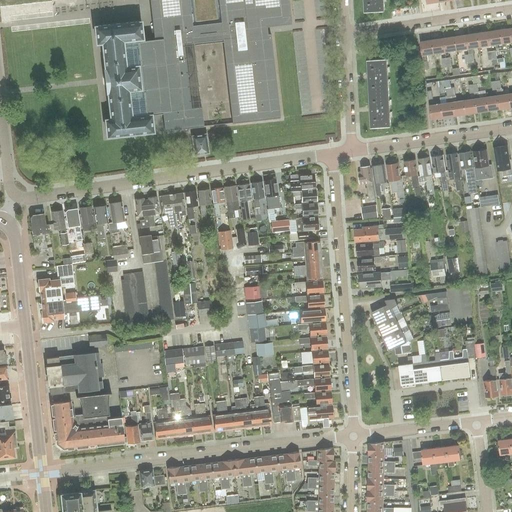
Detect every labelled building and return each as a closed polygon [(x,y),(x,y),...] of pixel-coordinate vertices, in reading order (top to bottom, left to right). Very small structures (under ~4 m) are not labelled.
[(141,21),(95,26),(97,44),(102,43),(105,69),(104,69),(106,83),(107,93),(108,93),(111,118),(105,119),(107,137),(154,132),(152,114),(151,114),(151,113),(170,111),(172,129),(172,130),(189,128),(204,126),(201,106),(191,108),(187,73),(192,72),(193,72),(194,69),(194,66),(194,62),(193,59),(191,56),(189,54),(187,51),(184,49),(184,44),(223,39),(232,123),(252,121),(272,118),(280,117),(270,35),(271,35),(270,33),(267,33),(267,27),(280,25),(291,24),(288,0),(158,0),(158,3),(162,37),(143,40),(142,38),(143,38),(141,22),(141,21)] [(385,10),(384,0),(366,0),(367,11),(385,10)] [(511,42),(511,30),(511,28),(500,30),(502,44),(511,42)] [(502,44),(500,30),(489,32),(491,45),(502,44)] [(491,45),(489,32),(477,33),(480,47),(491,45)] [(474,54),(473,48),(480,47),(477,33),(466,35),(470,63),(475,63),(473,54),(474,54)] [(470,63),(466,35),(455,37),(457,50),(462,50),(463,55),(465,55),(466,64),(470,63)] [(457,50),(455,37),(443,38),(445,52),(457,50)] [(445,52),(443,38),(432,40),(434,54),(445,52)] [(429,61),(428,55),(434,54),(432,40),(420,42),(425,70),(429,69),(428,61),(429,61)] [(370,60),(371,93),(389,92),(388,59),(370,60)] [(489,111),(487,97),(480,98),(479,92),(478,84),(473,84),(474,93),(475,99),(477,113),(489,111)] [(466,114),(464,101),(457,102),(455,87),(450,88),(455,116),(466,114)] [(455,116),(450,88),(446,88),(447,96),(446,96),(447,103),(441,104),(443,118),(455,116)] [(391,125),(389,92),(371,93),(373,126),(391,125)] [(511,108),(509,94),(498,95),(500,109),(511,108)] [(500,109),(498,95),(487,97),(489,111),(500,109)] [(475,99),(464,101),(466,114),(477,113),(475,99)] [(443,118),(441,104),(430,106),(432,119),(443,118)] [(209,153),(206,136),(206,134),(192,136),(195,155),(209,153)] [(495,148),(499,170),(502,170),(503,176),(511,175),(511,165),(511,160),(509,160),(507,146),(495,148)] [(488,165),(486,150),(484,150),(483,149),(480,150),(479,151),(474,152),(476,168),(474,168),(476,180),(480,180),(494,178),(492,165),(488,165)] [(462,169),(465,168),(469,192),(473,192),(477,191),(473,159),(471,160),(470,151),(460,153),(462,169)] [(447,155),(449,170),(450,179),(456,178),(458,191),(463,190),(461,178),(457,153),(447,155)] [(448,190),(447,181),(443,155),(432,157),(434,173),(441,172),(444,191),(448,190)] [(427,193),(429,192),(431,200),(435,199),(429,157),(419,159),(421,176),(427,175),(427,178),(425,179),(427,193)] [(421,195),(419,183),(415,159),(404,161),(407,176),(413,176),(416,196),(421,195)] [(397,191),(398,198),(405,197),(404,190),(403,182),(402,179),(400,179),(398,163),(393,164),(392,163),(388,163),(387,165),(386,165),(389,181),(390,181),(392,192),(397,191)] [(373,166),(375,184),(377,195),(382,195),(380,183),(387,182),(384,164),(373,166)] [(367,183),(368,191),(370,205),(376,204),(370,166),(361,167),(362,171),(359,172),(361,184),(367,183)] [(315,182),(315,181),(315,176),(314,176),(314,175),(299,176),(299,181),(291,182),(291,189),(294,189),(294,187),(300,186),(300,188),(315,187),(315,182)] [(268,209),(274,208),(272,196),(278,195),(276,180),(264,181),(268,209)] [(252,192),(254,208),(256,222),(261,221),(258,198),(264,198),(262,182),(251,183),(252,192)] [(245,200),(251,199),(249,184),(237,185),(242,218),(248,218),(246,206),(245,206),(244,202),(245,202),(245,200)] [(239,210),(238,200),(235,185),(224,187),(229,219),(236,218),(234,210),(239,210)] [(218,202),(224,202),(222,187),(211,189),(215,216),(219,216),(218,210),(219,209),(218,202)] [(198,191),(201,213),(204,232),(208,231),(205,212),(206,212),(204,204),(211,203),(209,189),(198,191)] [(302,202),(317,201),(316,189),(293,191),(293,196),(301,195),(302,202)] [(191,206),(198,205),(196,191),(185,193),(188,217),(193,216),(191,206)] [(183,193),(172,194),(177,225),(176,223),(181,222),(180,216),(186,215),(183,193)] [(177,225),(172,194),(159,196),(162,213),(169,212),(171,226),(177,225)] [(498,194),(478,197),(480,206),(499,204),(498,194)] [(157,197),(146,198),(150,227),(155,226),(153,214),(159,214),(157,197)] [(150,227),(146,198),(135,200),(138,217),(145,216),(145,220),(140,221),(141,228),(150,227)] [(110,230),(111,234),(119,233),(118,228),(117,229),(116,223),(124,221),(122,202),(110,203),(112,223),(108,223),(109,230),(110,230)] [(302,216),(318,215),(317,203),(294,204),(295,209),(302,209),(302,216)] [(94,207),(98,235),(99,240),(104,239),(103,235),(101,223),(108,222),(105,205),(104,206),(103,204),(99,205),(99,206),(94,207)] [(379,217),(377,205),(362,207),(364,220),(379,217)] [(91,206),(80,208),(83,231),(95,230),(91,206)] [(77,240),(78,245),(81,247),(83,246),(80,227),(77,208),(67,210),(66,212),(68,227),(76,226),(76,228),(75,228),(77,240)] [(391,218),(390,208),(383,209),(384,219),(391,218)] [(406,215),(405,208),(394,209),(395,217),(406,216),(406,215)] [(68,244),(65,228),(63,210),(52,212),(54,230),(60,229),(63,245),(68,244)] [(30,218),(35,250),(47,249),(45,233),(50,232),(49,224),(46,224),(44,213),(32,215),(30,218)] [(317,222),(317,217),(295,218),(296,231),(297,231),(298,239),(308,238),(307,229),(318,229),(318,227),(319,227),(318,222),(317,222)] [(289,221),(271,222),(272,233),(290,231),(289,221)] [(356,242),(407,237),(407,227),(379,230),(379,225),(363,227),(363,228),(355,229),(356,242)] [(238,242),(245,241),(243,228),(236,229),(238,242)] [(233,248),(231,230),(218,232),(221,250),(233,248)] [(259,244),(257,231),(246,232),(248,245),(259,244)] [(143,264),(155,262),(163,261),(159,236),(151,237),(150,235),(139,237),(143,264)] [(407,252),(406,239),(397,240),(398,253),(407,252)] [(292,248),(292,252),(320,250),(320,241),(304,242),(304,247),(292,248)] [(380,255),(380,247),(384,247),(384,242),(365,243),(365,244),(357,244),(357,249),(356,250),(357,254),(358,255),(358,256),(365,256),(380,255)] [(284,252),(283,245),(268,246),(269,253),(284,252)] [(128,258),(127,250),(112,252),(114,260),(128,258)] [(321,260),(320,250),(292,252),(293,257),(305,256),(305,261),(321,260)] [(181,266),(179,251),(172,252),(173,266),(181,266)] [(86,261),(84,254),(71,256),(72,264),(86,261)] [(261,262),(261,254),(244,255),(244,263),(261,262)] [(375,263),(386,262),(385,256),(366,258),(366,259),(358,259),(359,264),(358,265),(358,269),(359,270),(359,271),(366,271),(375,270),(375,263)] [(400,269),(409,268),(408,256),(399,256),(400,269)] [(446,276),(444,259),(431,260),(433,278),(446,276)] [(460,272),(458,259),(448,260),(450,273),(460,272)] [(107,272),(117,271),(116,260),(106,261),(107,272)] [(322,269),(321,260),(305,261),(305,266),(293,266),(294,271),(322,269)] [(56,266),(58,280),(49,281),(49,279),(39,280),(39,282),(37,284),(38,287),(40,289),(40,291),(41,290),(42,301),(62,299),(61,288),(75,287),(72,264),(71,264),(64,265),(56,266)] [(263,274),(262,266),(245,267),(246,275),(263,274)] [(323,279),(322,269),(294,271),(294,276),(306,275),(307,280),(323,279)] [(391,270),(391,272),(359,274),(360,282),(359,282),(359,287),(360,287),(370,286),(371,287),(374,287),(375,286),(377,286),(376,281),(397,279),(397,277),(409,276),(408,269),(391,270)] [(488,276),(487,269),(475,271),(476,278),(488,276)] [(323,291),(324,290),(323,287),(322,286),(322,281),(294,283),(294,288),(306,287),(307,294),(323,293),(323,291)] [(506,289),(505,281),(498,282),(498,286),(497,286),(497,290),(506,289)] [(197,302),(195,283),(184,284),(186,303),(197,302)] [(259,298),(259,286),(246,287),(247,299),(259,298)] [(42,311),(42,313),(41,315),(41,319),(43,320),(43,322),(53,321),(53,319),(64,318),(63,312),(99,308),(99,305),(111,303),(110,293),(76,297),(65,298),(62,299),(42,301),(43,311),(42,311)] [(323,295),(295,297),(287,297),(287,303),(307,301),(308,308),(324,307),(324,305),(325,304),(324,301),(323,300),(323,295)] [(420,295),(423,304),(429,301),(426,295),(420,295)] [(185,316),(184,301),(174,302),(175,317),(185,316)] [(212,314),(211,301),(198,302),(199,315),(212,314)] [(263,313),(261,301),(246,303),(247,315),(265,313),(263,313)] [(395,316),(392,309),(398,305),(396,301),(371,312),(377,325),(395,317),(395,316)] [(324,309),(296,311),(289,311),(290,318),(296,318),(297,323),(325,321),(325,319),(326,318),(326,315),(325,314),(324,309)] [(267,327),(265,313),(247,315),(249,328),(264,327),(267,327)] [(401,329),(398,321),(404,317),(402,313),(395,316),(395,317),(377,325),(383,338),(401,329)] [(326,333),(327,332),(327,329),(326,328),(325,323),(297,325),(298,330),(310,329),(310,336),(326,335),(326,333)] [(407,342),(403,334),(410,330),(408,326),(401,329),(383,338),(389,350),(401,345),(407,342)] [(266,341),(264,327),(249,328),(251,342),(266,341)] [(107,347),(106,334),(88,336),(90,348),(107,347)] [(327,347),(328,346),(328,343),(327,342),(326,336),(298,339),(299,344),(311,343),(311,350),(327,349),(327,347)] [(467,349),(463,349),(463,357),(455,358),(454,358),(457,378),(471,376),(469,358),(476,358),(473,340),(466,341),(467,349)] [(244,354),(243,341),(232,342),(234,355),(244,354)] [(407,342),(401,345),(402,354),(411,353),(409,341),(407,342)] [(234,355),(232,342),(223,343),(225,356),(234,355)] [(273,355),(272,342),(256,344),(257,356),(273,355)] [(225,356),(223,343),(215,344),(216,357),(225,356)] [(132,345),(113,347),(114,353),(132,351),(132,345)] [(215,360),(214,345),(205,346),(207,361),(215,360)] [(205,363),(203,346),(192,348),(194,364),(205,363)] [(509,346),(502,347),(504,358),(511,357),(509,346)] [(194,364),(192,348),(184,348),(186,365),(194,364)] [(184,363),(182,349),(173,350),(176,368),(184,367),(183,363),(184,363)] [(176,368),(173,350),(163,351),(166,373),(176,371),(175,368),(176,368)] [(327,350),(301,353),(302,364),(328,362),(328,361),(329,360),(329,357),(328,355),(327,350)] [(477,358),(485,357),(485,350),(476,351),(477,358)] [(454,358),(455,358),(454,351),(449,351),(449,359),(441,360),(440,360),(443,380),(457,378),(454,358)] [(101,377),(104,376),(102,364),(100,364),(99,352),(94,353),(75,355),(46,358),(47,367),(46,367),(49,386),(49,385),(50,394),(79,391),(98,389),(103,388),(101,377)] [(440,360),(441,360),(440,353),(436,353),(435,361),(427,362),(429,381),(443,380),(440,360)] [(427,362),(426,354),(422,355),(422,362),(413,363),(413,364),(416,383),(429,381),(427,362)] [(413,364),(413,363),(412,356),(408,357),(408,364),(399,365),(402,385),(416,383),(413,364)] [(511,394),(511,376),(510,360),(505,361),(506,370),(506,371),(506,373),(499,374),(500,379),(502,395),(504,395),(505,396),(508,396),(509,394),(511,394)] [(329,374),(330,373),(330,370),(329,369),(328,364),(302,366),(302,372),(314,371),(314,377),(329,376),(329,374)] [(0,379),(8,379),(8,377),(8,376),(8,372),(7,372),(6,366),(0,366),(0,379)] [(497,380),(496,367),(495,366),(490,367),(492,380),(484,381),(486,397),(487,397),(487,398),(493,398),(493,397),(499,396),(496,380),(497,380)] [(301,420),(299,408),(299,406),(291,407),(289,391),(281,392),(279,372),(268,374),(273,416),(279,415),(280,422),(284,422),(286,422),(286,423),(292,423),(292,421),(301,420)] [(268,381),(267,374),(258,375),(259,382),(268,381)] [(330,388),(331,387),(331,384),(330,383),(330,378),(297,380),(297,386),(315,384),(315,391),(330,389),(330,388)] [(297,380),(281,382),(281,391),(298,389),(297,386),(297,380)] [(0,401),(10,400),(10,398),(11,398),(10,393),(9,393),(9,386),(0,386),(0,401)] [(331,402),(332,401),(332,398),(331,397),(331,392),(304,394),(304,399),(316,398),(316,405),(332,403),(331,402)] [(66,449),(124,443),(122,417),(107,418),(107,414),(109,414),(108,403),(109,393),(79,396),(82,406),(83,414),(72,415),(70,401),(51,403),(55,440),(56,443),(63,449),(66,449)] [(271,424),(269,408),(269,403),(264,404),(263,396),(258,397),(262,425),(265,425),(266,426),(271,425),(271,424)] [(262,425),(258,397),(253,397),(255,410),(251,410),(253,428),(259,427),(259,426),(262,425)] [(253,428),(251,410),(246,411),(245,406),(248,405),(247,398),(240,399),(243,428),(246,427),(247,428),(253,428)] [(243,428),(240,399),(235,400),(235,406),(231,407),(232,413),(234,430),(240,429),(240,428),(243,428)] [(224,430),(221,401),(216,402),(217,415),(213,415),(215,431),(216,431),(216,432),(221,431),(222,430),(224,430)] [(234,430),(232,413),(227,413),(226,401),(221,401),(224,430),(227,430),(228,431),(234,430)] [(204,403),(199,404),(203,433),(206,432),(206,433),(211,433),(211,432),(212,431),(210,415),(205,416),(204,403)] [(10,404),(0,405),(0,422),(1,422),(0,419),(12,417),(11,411),(12,411),(12,407),(11,407),(10,404)] [(203,433),(199,404),(194,405),(196,417),(191,418),(194,435),(199,434),(200,433),(203,433)] [(188,436),(194,435),(191,418),(190,405),(180,406),(184,435),(187,435),(188,436)] [(332,405),(299,408),(301,420),(309,419),(316,419),(333,417),(332,416),(333,415),(333,412),(332,411),(332,405)] [(171,408),(175,437),(181,436),(181,435),(184,435),(180,406),(171,408)] [(175,437),(173,420),(168,421),(166,408),(162,409),(165,437),(168,437),(169,438),(175,437)] [(165,437),(162,409),(157,409),(158,422),(154,423),(156,439),(157,438),(157,439),(162,439),(162,438),(165,437)] [(148,440),(153,439),(151,423),(150,412),(145,413),(146,421),(147,420),(148,423),(139,424),(141,441),(143,440),(144,441),(147,441),(148,440)] [(128,443),(139,442),(136,416),(131,416),(132,424),(134,423),(134,426),(125,427),(128,443)] [(0,458),(14,456),(13,446),(16,446),(13,427),(8,428),(8,422),(0,422),(0,458)] [(511,453),(511,447),(511,438),(498,440),(500,455),(511,453)] [(369,443),(369,454),(392,454),(392,449),(385,449),(385,441),(369,443)] [(459,445),(447,446),(449,466),(455,466),(454,460),(461,460),(459,445)] [(449,466),(447,446),(434,448),(436,463),(444,462),(444,467),(449,466)] [(317,449),(317,460),(333,460),(333,448),(317,449)] [(436,463),(434,448),(422,450),(423,464),(431,463),(432,467),(437,466),(436,463)] [(299,452),(288,453),(291,481),(295,480),(294,469),(301,468),(299,452)] [(291,481),(288,453),(287,453),(287,454),(277,455),(279,470),(285,470),(287,481),(291,481)] [(384,461),(384,455),(392,456),(392,454),(369,454),(369,455),(369,466),(396,466),(396,461),(384,461)] [(279,470),(277,455),(266,456),(269,484),(274,483),(272,473),(272,471),(279,470)] [(269,484),(266,456),(255,458),(257,473),(263,472),(265,484),(269,484)] [(257,473),(255,458),(244,459),(247,486),(252,486),(250,474),(257,473)] [(247,486),(244,459),(233,460),(235,476),(241,475),(243,487),(247,486)] [(333,460),(317,460),(308,459),(308,465),(319,466),(319,471),(335,472),(335,460),(333,460)] [(235,476),(233,460),(222,461),(225,489),(230,488),(228,477),(235,476)] [(225,489),(222,461),(222,462),(211,463),(213,478),(220,478),(221,489),(225,489)] [(213,478),(211,463),(200,464),(204,492),(208,491),(207,479),(213,478)] [(204,492),(200,464),(189,466),(191,481),(198,480),(199,492),(204,492)] [(191,481),(189,466),(178,467),(182,494),(186,494),(185,482),(191,481)] [(396,473),(396,466),(369,466),(369,477),(384,478),(384,473),(396,473)] [(182,494),(178,467),(167,468),(169,484),(176,483),(176,485),(177,495),(182,494)] [(141,487),(165,484),(164,475),(153,476),(152,470),(139,471),(141,487)] [(335,473),(335,472),(319,471),(318,478),(308,477),(307,483),(334,483),(334,473),(335,473)] [(384,484),(384,478),(369,477),(369,478),(368,478),(368,489),(395,490),(395,485),(384,484)] [(334,495),(334,483),(307,483),(307,488),(318,489),(318,494),(334,495)] [(395,496),(395,490),(368,489),(368,501),(383,501),(384,496),(395,496)] [(97,511),(95,491),(61,494),(62,511),(111,511),(111,509),(97,511)] [(333,506),(334,495),(318,494),(318,501),(307,500),(307,501),(307,506),(333,506)] [(466,497),(440,501),(440,505),(444,505),(444,511),(449,511),(467,510),(466,497)] [(383,508),(383,501),(368,501),(368,502),(367,511),(394,511),(394,508),(383,508)]
